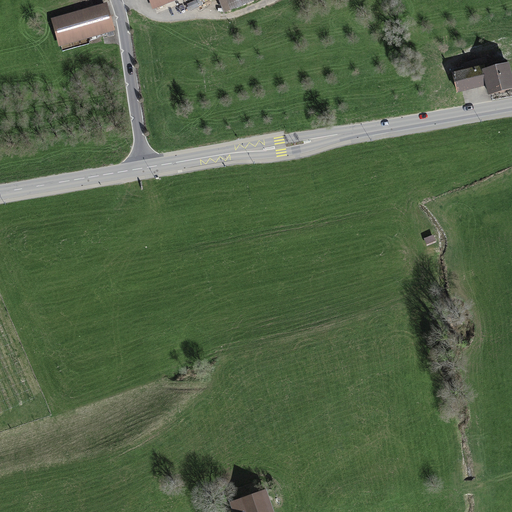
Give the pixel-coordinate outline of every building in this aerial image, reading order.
[(148,0),(153,10),(176,0),(218,0),(224,13),(255,0),(148,0)] [(59,46),(116,30),(107,2),(51,18),(59,46)] [(485,63),(452,71),(457,91),(487,84),(489,93),(511,87),(511,72),(509,60),(485,66),(485,63)] [(435,237),(425,241),(428,248),(438,245),(435,237)] [(275,511),(269,491),(230,504),(232,511),(275,511)]
